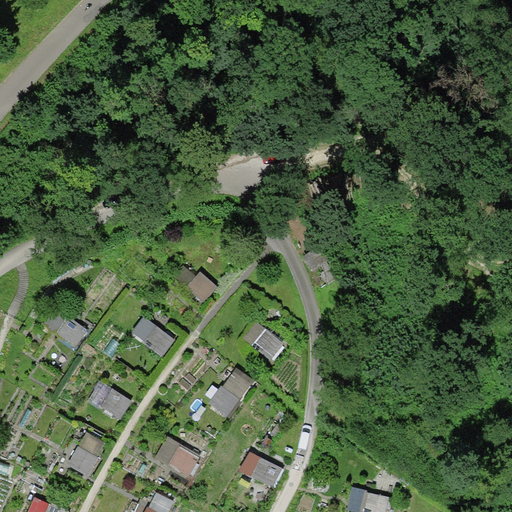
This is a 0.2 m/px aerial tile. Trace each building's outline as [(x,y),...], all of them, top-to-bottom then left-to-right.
[(175,276),(204,302),(218,285),(201,270),(196,277),(184,266),(175,276)] [(132,332),(161,355),(173,340),(144,317),(132,332)] [(58,335),(76,348),(88,331),(70,318),(58,335)] [(258,343),(274,358),(286,345),(269,330),(258,343)] [(101,383),(90,401),(121,420),(132,402),(101,383)] [(210,405),(228,419),(242,400),(224,387),(210,405)] [(88,433),(69,465),(88,476),(107,444),(88,433)] [(169,464),(190,477),(201,459),(180,447),(169,464)] [(253,477),(273,486),(282,468),(262,458),(253,477)] [(368,493),(364,511),(390,511),(394,498),(368,493)] [(66,511),(36,498),(30,511),(66,511)]
